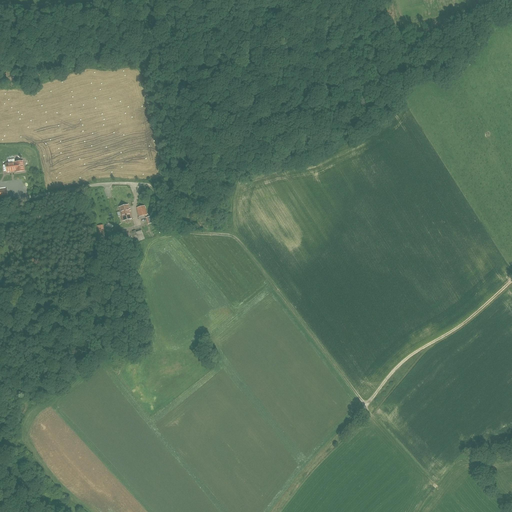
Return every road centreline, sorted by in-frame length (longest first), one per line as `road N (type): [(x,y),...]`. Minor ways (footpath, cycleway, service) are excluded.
road 1 (track): [(272,511),(402,360),(511,281)]
road 2 (track): [(162,186),(186,229),(224,232),(236,244),(364,406)]
road 3 (track): [(248,130),(314,111),(348,83),(437,57),(466,18)]
road 4 (unclassified): [(0,203),(109,183),(169,186)]
